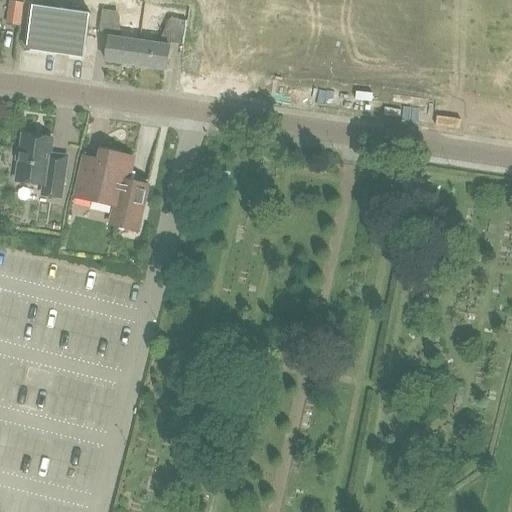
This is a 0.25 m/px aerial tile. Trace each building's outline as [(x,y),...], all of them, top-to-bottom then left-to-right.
[(511,7),(511,0),(441,0),(437,43),(498,50),(503,6),(511,7)] [(10,1),(7,25),(20,27),(24,3),(10,1)] [(33,6),(26,51),(85,60),(91,14),(33,6)] [(106,62),(136,67),(139,42),(122,39),(119,13),(120,9),(102,7),(99,33),(110,35),(110,38),(106,62)] [(280,9),(272,11),(276,23),(284,20),(280,9)] [(317,11),(313,36),(353,42),(357,17),(317,11)] [(139,42),(136,67),(167,71),(170,47),(171,43),(183,45),(186,22),(170,19),(158,45),(139,42)] [(188,29),(184,54),(198,56),(195,81),(222,85),(228,44),(201,40),(202,31),(188,29)] [(313,36),(310,58),(350,64),(353,42),(313,36)] [(228,44),(222,85),(249,89),(252,64),(266,66),(270,41),(256,39),(255,48),(228,44)] [(280,42),(278,54),(286,55),(288,43),(280,42)] [(458,82),(469,77),(453,46),(442,52),(458,82)] [(278,54),(277,66),(285,67),(286,55),(278,54)] [(310,58),(307,81),(347,87),(350,64),(310,58)] [(275,76),(273,88),(281,89),(283,77),(275,76)] [(307,81),(303,106),(343,112),(347,87),(307,81)] [(61,199),(67,157),(50,155),(53,139),(24,135),(17,183),(45,187),(43,196),(61,199)] [(76,197),(110,205),(107,218),(134,224),(145,178),(125,174),(131,150),(100,143),(96,159),(85,156),(76,197)] [(462,252),(445,247),(441,263),(458,268),(462,252)]
